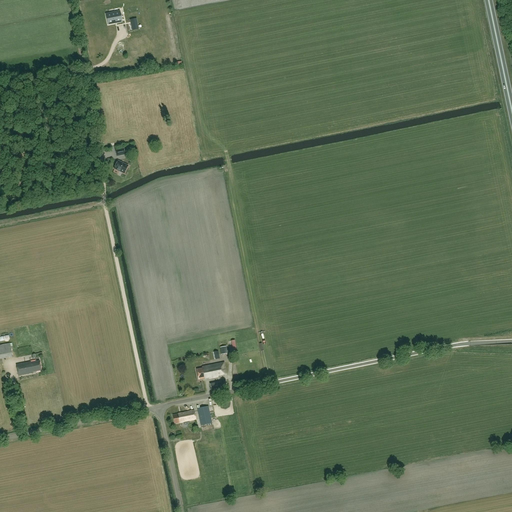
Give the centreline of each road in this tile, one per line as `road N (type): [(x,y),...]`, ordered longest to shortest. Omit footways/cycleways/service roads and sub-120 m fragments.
road 1 (unclassified): [(511,340),(441,347),(159,407)]
road 2 (track): [(147,409),(105,204)]
road 3 (track): [(105,204),(70,0)]
road 4 (track): [(210,168),(242,329)]
road 5 (unclassified): [(0,440),(159,407)]
